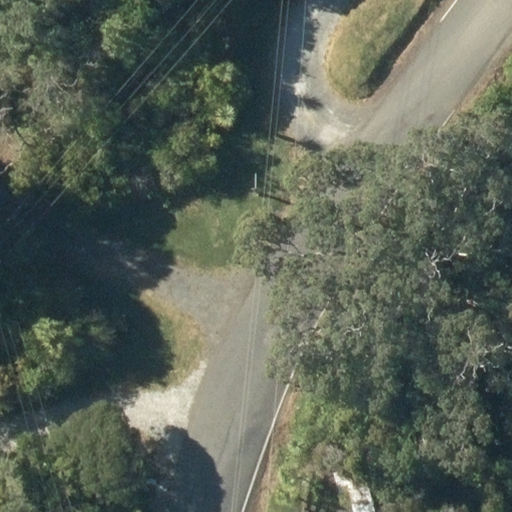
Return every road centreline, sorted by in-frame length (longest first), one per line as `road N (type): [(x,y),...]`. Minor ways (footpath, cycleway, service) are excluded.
road 1 (tertiary): [(223,511),(286,300),(375,165)]
road 2 (residential): [(327,0),(302,42),(303,100),(313,122),(375,165)]
road 3 (tertiary): [(375,165),(483,0)]
